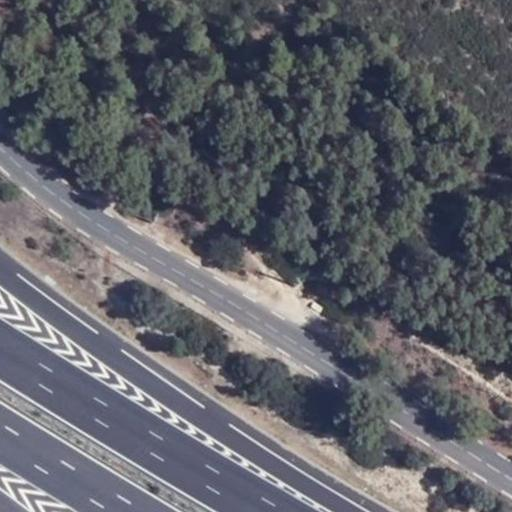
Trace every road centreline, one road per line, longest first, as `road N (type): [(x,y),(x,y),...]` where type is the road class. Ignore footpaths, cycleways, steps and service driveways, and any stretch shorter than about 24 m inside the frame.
road 1 (unclassified): [(0,150),(106,230),(511,477)]
road 2 (motorway): [(351,511),(162,393),(0,274)]
road 3 (motorway): [(276,511),(0,345)]
road 4 (track): [(106,230),(141,172),(148,133),(142,90),(52,0)]
road 5 (motorway): [(0,426),(137,511)]
